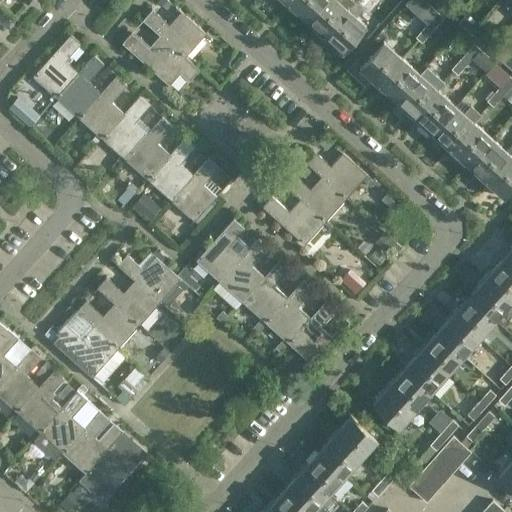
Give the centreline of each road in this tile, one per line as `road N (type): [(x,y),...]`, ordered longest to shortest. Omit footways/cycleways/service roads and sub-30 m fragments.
road 1 (residential): [(202,0),(451,217),(452,238),(210,511)]
road 2 (residential): [(0,282),(78,193),(0,122)]
